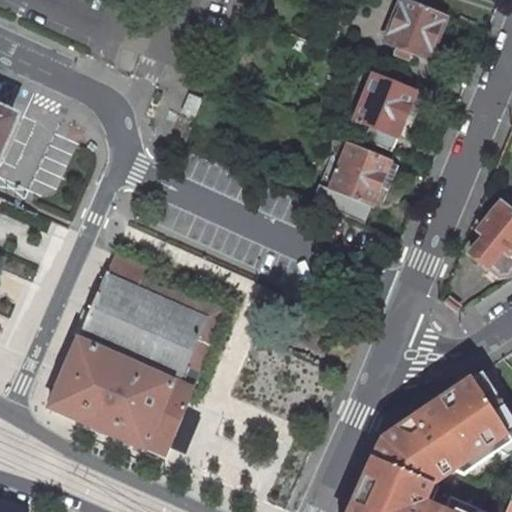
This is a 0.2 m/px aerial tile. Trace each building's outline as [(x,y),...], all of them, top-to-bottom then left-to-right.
[(415,0),(399,0),(384,37),(396,42),(409,47),(428,54),(445,12),(415,0)] [(409,47),(396,42),(392,52),(405,57),(409,47)] [(371,72),(353,117),(367,122),(361,138),(388,148),(402,115),(412,90),(413,88),(371,72)] [(412,90),(402,115),(410,119),(421,95),(412,90)] [(0,156),(19,111),(0,102),(0,156)] [(389,159),(348,142),(330,187),(318,183),(311,199),(364,223),(379,183),(389,159)] [(389,159),(379,183),(387,186),(397,162),(389,159)] [(511,207),(503,200),(479,228),(484,232),(470,248),(488,264),(490,262),(500,270),(510,266),(511,263),(511,207)] [(115,254),(79,335),(197,386),(232,304),(115,254)] [(77,334),(47,409),(148,454),(149,451),(168,459),(197,386),(79,335),(77,334)] [(457,385),(468,401),(493,384),(482,369),(457,385)] [(431,502),(439,481),(441,482),(455,472),(466,476),(489,459),(498,453),(497,441),(511,430),(511,411),(493,384),(468,401),(457,385),(440,397),(438,406),(426,414),(417,412),(385,434),(348,511),(491,511),(452,494),(445,508),(431,502)] [(440,397),(417,412),(426,414),(438,406),(440,397)]
